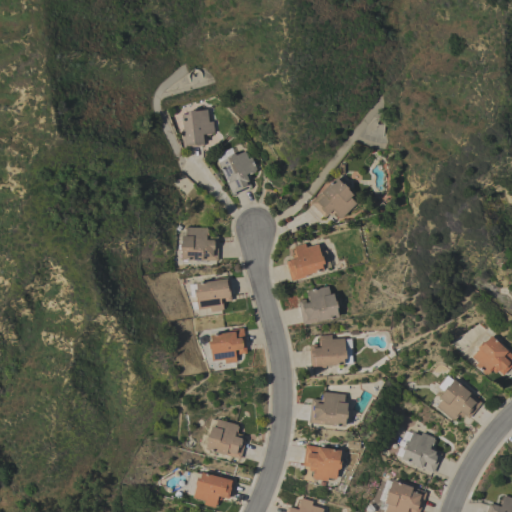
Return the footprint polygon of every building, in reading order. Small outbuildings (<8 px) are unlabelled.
[(181,134),(183,134),(180,114),(186,114),(186,111),(194,110),(194,111),(206,109),(208,122),(212,121),(214,133),(210,133),(211,134),(205,135),(206,137),(202,138),(203,146),(182,148),(181,134)] [(226,159),(226,156),(233,153),(235,155),(244,151),(246,154),(248,153),(256,170),(255,170),(255,172),(249,175),(250,177),(248,178),(251,187),(232,195),(217,162),(226,159)] [(309,202),(336,178),(342,184),(343,183),(348,188),(347,189),(352,195),(350,197),(355,204),(340,218),(339,217),(338,218),(333,213),(330,216),(328,214),(324,218),(309,202)] [(206,228),(206,229),(208,229),(207,236),(217,236),(217,241),(217,261),(180,259),(180,251),(179,251),(179,243),(181,243),(181,235),(184,235),(185,227),(206,228)] [(305,247),(317,244),(321,256),(323,263),(321,264),(323,270),(304,275),(305,277),(291,281),(290,279),(285,263),(286,262),(286,261),(293,259),(292,255),(293,255),(292,250),(294,250),(293,246),(304,243),(305,247)] [(214,280),(213,279),(227,277),(228,278),(231,295),(230,295),(231,301),(225,301),(224,298),(221,298),(222,309),(221,309),(221,310),(210,312),(209,308),(197,310),(195,297),(194,297),(193,289),(196,289),(195,283),(214,280)] [(304,299),(305,303),(309,302),(308,300),(307,300),(305,292),(307,292),(307,291),(327,286),(329,294),(332,293),(334,301),(335,301),(337,308),(336,308),(338,317),(302,324),(297,300),(304,299)] [(246,353),(238,354),(237,350),(234,350),(234,352),(236,353),(236,358),(235,359),(235,362),(224,363),(223,359),(211,361),(209,349),(207,341),(210,340),(209,335),(228,332),(228,330),(242,328),(246,353)] [(331,335),(331,339),(343,338),(344,350),(345,350),(345,358),(343,358),(343,365),(324,366),(325,368),(310,368),(310,367),(309,367),(308,349),(309,349),(309,344),(318,344),(318,337),(319,337),(319,335),(331,335)] [(476,363),(470,357),(477,349),(476,347),(481,342),(485,342),(490,336),(505,350),(506,350),(511,356),(511,364),(502,375),(497,370),(495,373),(491,370),(487,374),(485,373),(484,375),(474,365),(476,363)] [(435,406),(440,400),(437,398),(442,392),(441,391),(442,390),(437,385),(447,374),(468,392),(469,392),(481,402),(468,418),(465,416),(463,415),(461,417),(458,415),(454,420),(452,419),(451,420),(435,406)] [(311,398),(320,400),(321,393),(323,393),(323,392),(344,394),(343,402),(346,403),(346,405),(347,406),(346,418),(345,418),(344,427),(323,424),(323,425),(308,423),(311,398)] [(237,424),(236,426),(238,426),(236,433),(241,434),(240,438),(245,439),(239,459),(204,449),(206,441),(205,440),(207,433),(209,434),(211,426),(214,427),(216,419),(237,424)] [(396,444),(399,439),(404,442),(405,441),(401,439),(404,430),(411,433),(412,432),(419,435),(421,432),(433,438),(433,439),(434,440),(431,446),(434,448),(433,450),(441,454),(432,473),(399,459),(400,457),(394,454),(398,446),(402,448),(402,447),(396,444)] [(313,478),(311,478),(312,471),(308,470),(308,466),(301,465),(305,445),(340,450),(338,459),(340,461),(339,468),(337,469),(336,469),(335,479),(327,478),(326,481),(313,479),(313,478)] [(218,476),(219,475),(233,479),(233,480),(233,481),(228,499),(225,498),(225,497),(221,496),(220,500),(217,500),(216,505),(215,505),(214,507),(203,504),(204,500),(192,497),(195,485),(194,485),(196,477),(199,478),(200,472),(218,476)] [(384,511),(384,510),(378,508),(381,500),(377,499),(385,479),(391,481),(391,480),(426,493),(418,511),(384,511)] [(511,511),(485,511),(488,504),(491,505),(492,504),(499,506),(501,501),(500,501),(501,496),(503,497),(503,495),(511,498),(511,511)] [(284,511),(286,506),(289,507),(294,508),(294,505),(297,506),(299,499),(300,500),(300,498),(312,501),(311,505),(322,508),(321,511),(284,511)]
